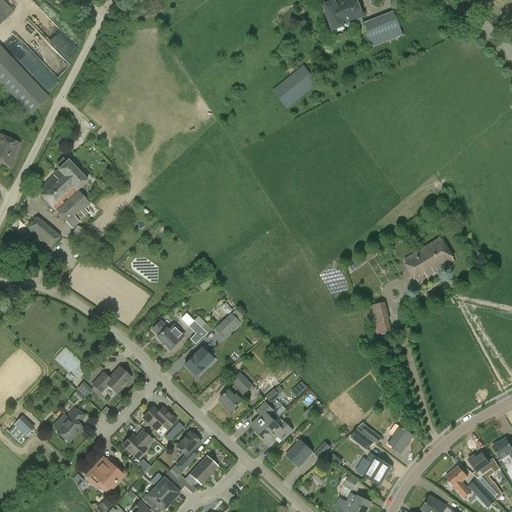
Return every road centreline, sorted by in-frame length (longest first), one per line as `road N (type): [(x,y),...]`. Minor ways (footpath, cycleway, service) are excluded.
road 1 (unclassified): [(0,214),(111,0)]
road 2 (residential): [(392,511),(433,454),(511,403)]
road 3 (unclassified): [(125,342),(78,304),(0,281)]
road 4 (residential): [(248,461),(159,378)]
